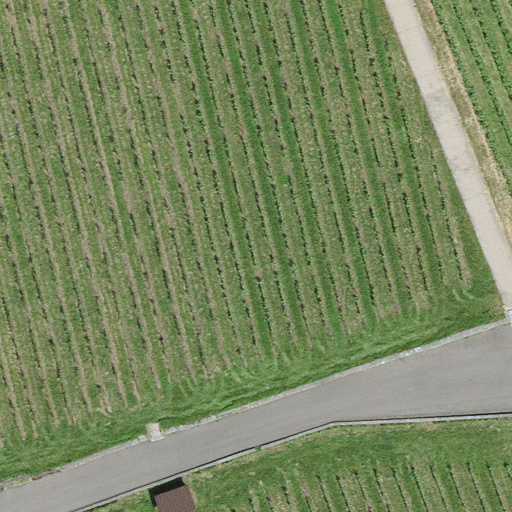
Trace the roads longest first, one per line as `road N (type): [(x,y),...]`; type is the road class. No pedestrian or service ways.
road 1 (residential): [(511,376),(462,373),(333,400),(11,511)]
road 2 (track): [(511,290),(402,0)]
